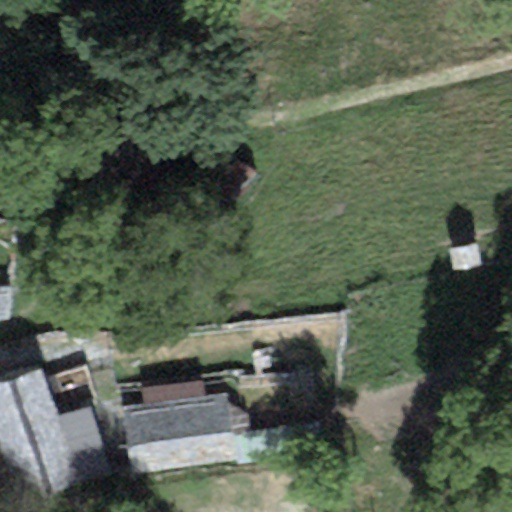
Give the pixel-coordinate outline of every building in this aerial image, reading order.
[(234,202),(255,177),(235,160),(214,185),(234,202)] [(475,244),(447,250),(453,274),(481,268),(475,244)] [(9,287),(0,287),(0,321),(10,321),(9,287)] [(39,365),(0,376),(0,466),(14,510),(111,480),(89,409),(56,419),(39,365)] [(200,383),(141,389),(142,404),(201,396),(200,383)] [(129,476),(234,461),(231,436),(225,393),(201,396),(142,404),(119,407),(129,476)] [(320,452),(318,424),(231,436),(234,461),(234,464),(320,452)]
